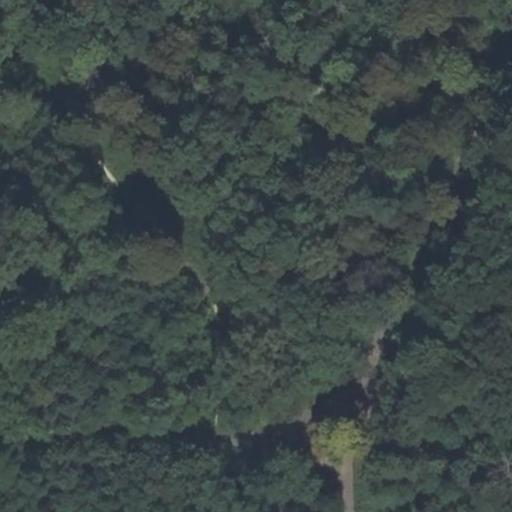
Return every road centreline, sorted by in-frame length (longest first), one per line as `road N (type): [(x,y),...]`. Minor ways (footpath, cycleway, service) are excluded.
road 1 (track): [(0,52),(217,304),(213,436)]
road 2 (track): [(511,49),(356,386)]
road 3 (track): [(290,432),(0,438)]
road 4 (track): [(290,432),(356,386),(345,489)]
road 5 (track): [(217,304),(321,411)]
